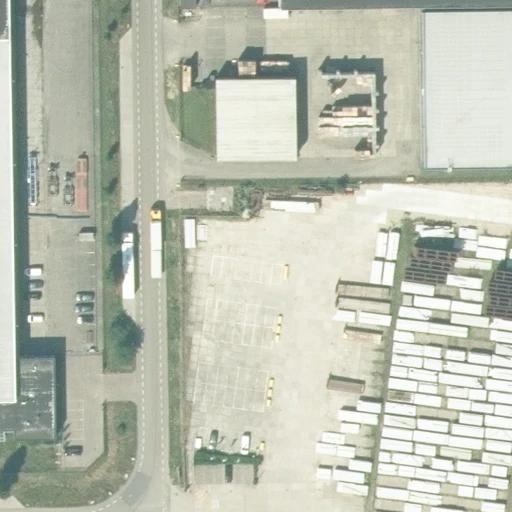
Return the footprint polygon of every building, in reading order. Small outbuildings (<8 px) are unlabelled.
[(0,0),(0,18),(9,19),(8,0),(0,0)] [(511,164),(511,2),(420,4),(423,166),(511,164)] [(14,356),(9,19),(0,18),(0,437),(3,438),(3,429),(13,429),(13,438),(55,437),(54,397),(60,397),(60,384),(54,385),(54,355),(14,356)] [(295,158),(294,77),(215,78),(217,159),(295,158)] [(208,400),(209,449),(264,449),(263,376),(208,376),(208,400)]
